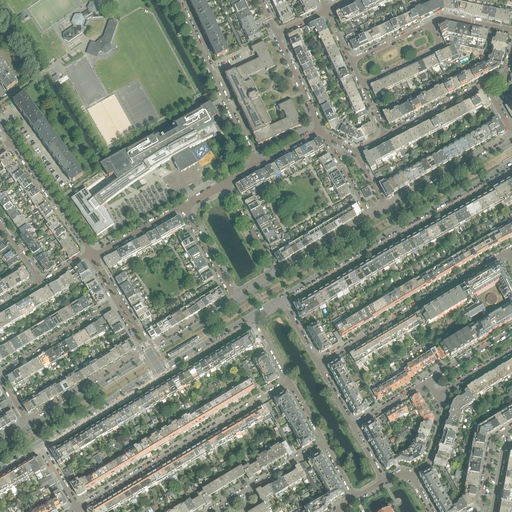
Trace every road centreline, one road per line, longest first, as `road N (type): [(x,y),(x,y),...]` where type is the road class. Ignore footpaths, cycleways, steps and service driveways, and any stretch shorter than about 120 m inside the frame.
road 1 (tertiary): [(280,297),(511,164)]
road 2 (residential): [(77,509),(291,382)]
road 3 (residential): [(318,364),(507,252)]
road 4 (residential): [(177,0),(257,165)]
road 5 (tertiary): [(38,443),(160,370)]
road 6 (tertiary): [(511,141),(388,211)]
road 7 (tertiary): [(147,355),(28,427)]
road 8 (residential): [(90,253),(11,141)]
road 9 (residential): [(0,372),(115,302)]
